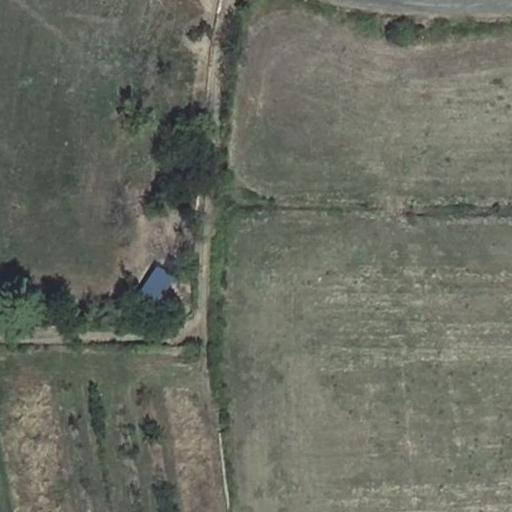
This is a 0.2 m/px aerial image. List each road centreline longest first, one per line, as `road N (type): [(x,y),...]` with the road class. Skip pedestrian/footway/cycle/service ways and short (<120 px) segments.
road 1 (track): [(201,335),(207,168),(235,0)]
road 2 (track): [(201,335),(170,342),(0,337)]
road 3 (unclassified): [(357,0),(511,2)]
